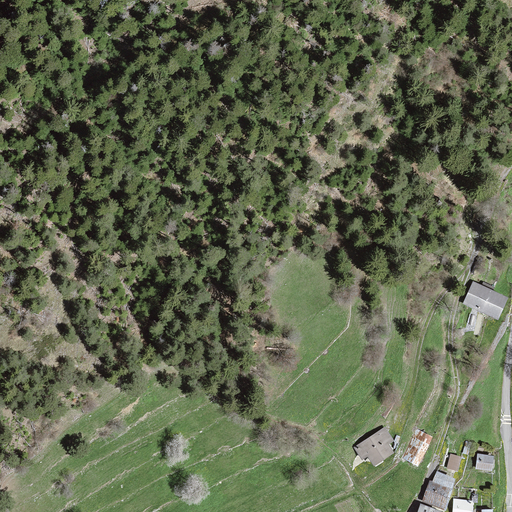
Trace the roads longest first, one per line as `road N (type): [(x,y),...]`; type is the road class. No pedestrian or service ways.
road 1 (track): [(467,268),(427,320),(398,425)]
road 2 (unclassified): [(511,465),(511,342)]
